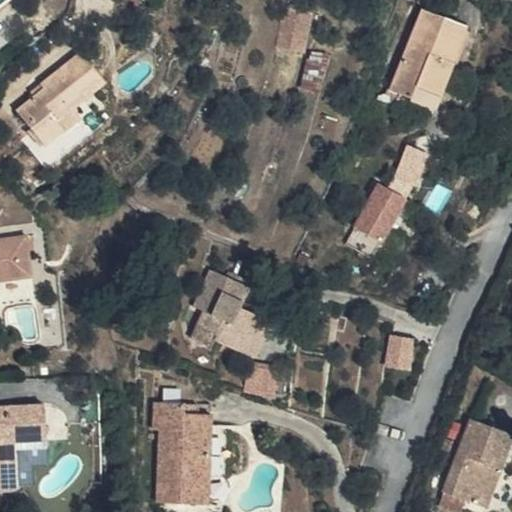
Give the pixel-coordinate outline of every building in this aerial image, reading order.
[(314,22),(285,15),(272,55),(303,63),(314,22)] [(430,23),(400,106),(445,121),(474,39),(430,23)] [(327,73),(329,55),(311,53),(309,71),(327,73)] [(80,73),(41,104),(45,110),(34,119),(14,135),(42,169),(62,154),(54,143),(67,132),(103,103),(80,73)] [(30,113),(34,119),(45,110),(41,104),(30,113)] [(76,144),(67,132),(54,143),(62,154),(76,144)] [(381,180),(346,239),(376,257),(411,198),(381,180)] [(41,267),(7,269),(8,276),(0,276),(0,313),(35,311),(33,291),(42,290),(41,267)] [(201,286),(185,324),(192,328),(182,355),(201,365),(204,354),(241,370),(257,332),(232,322),(240,303),(201,286)] [(33,291),(35,311),(42,310),(42,290),(33,291)] [(387,365),(413,369),(418,337),(392,332),(387,365)] [(0,402),(0,492),(18,491),(15,436),(14,428),(51,427),(49,399),(0,402)] [(490,508),(502,478),(494,475),(498,465),(506,468),(511,451),(511,431),(473,417),(445,492),(468,500),(490,508)] [(133,418),(133,446),(143,446),(143,511),(194,511),(194,489),(192,429),(160,429),(160,418),(133,418)] [(192,418),(160,418),(160,429),(192,429),(192,418)] [(51,433),(51,427),(14,428),(15,436),(51,433)] [(206,444),(193,444),(194,489),(207,488),(206,444)] [(502,478),(506,468),(498,465),(494,475),(502,478)] [(463,511),(468,500),(445,492),(440,506),(456,511),(463,511)]
